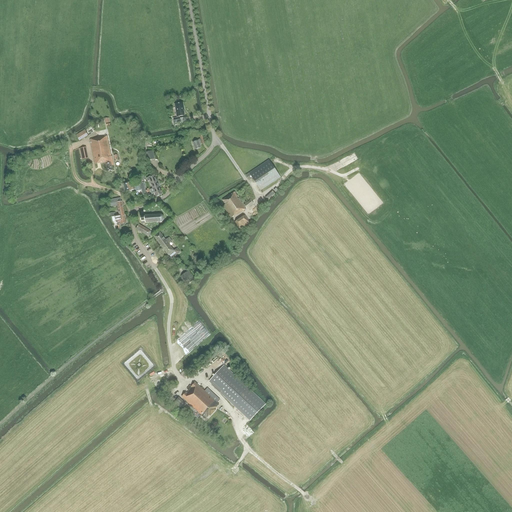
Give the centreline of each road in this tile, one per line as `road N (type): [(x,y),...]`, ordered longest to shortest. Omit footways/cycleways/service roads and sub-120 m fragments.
road 1 (unclassified): [(134,211),(170,192),(214,140),(189,0)]
road 2 (track): [(185,386),(192,377),(207,383),(228,404),(247,448),(310,498)]
